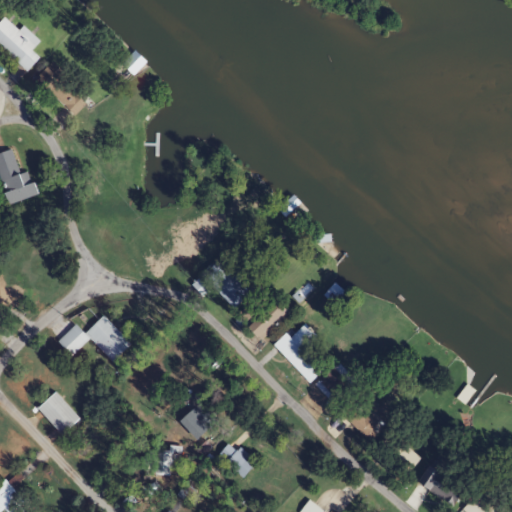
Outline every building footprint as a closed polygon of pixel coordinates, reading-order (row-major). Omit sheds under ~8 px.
[(0,18),(0,53),(21,74),(36,60),(28,52),(36,43),(20,26),(14,32),(0,18)] [(143,58),(132,49),(121,61),(131,74),(143,58)] [(54,78),(40,68),(26,86),(40,96),(54,78)] [(86,104),(91,98),(84,92),(78,99),(65,88),(53,101),(71,117),(84,102),(86,104)] [(0,194),(4,206),(36,196),(32,182),(21,185),(11,150),(0,152),(0,185),(2,193),(0,194)] [(290,190),(302,205),(286,218),(276,207),(290,190)] [(321,225),(328,238),(318,246),(309,239),(321,225)] [(250,293),(220,257),(200,273),(229,310),(250,293)] [(400,289),(406,297),(396,308),(387,301),(400,289)] [(236,320),(252,337),(280,310),(265,293),(236,320)] [(86,339),(108,362),(127,345),(100,316),(80,334),(71,324),(53,342),(67,357),(86,339)] [(443,321),(435,342),(457,345),(461,328),(443,321)] [(306,384),(320,371),(300,350),(314,337),(302,324),(287,338),(282,333),(270,345),(306,384)] [(335,401),(349,387),(328,366),(314,380),(335,401)] [(464,382),(478,391),(467,407),(454,397),(464,382)] [(75,418),(49,391),(32,408),(57,435),(75,418)] [(376,426),(351,401),(337,415),(362,439),(376,426)] [(191,441),(201,431),(182,411),(172,421),(191,441)] [(418,460),(390,433),(375,449),(402,476),(418,460)] [(222,443),(211,459),(239,478),(250,461),(222,443)] [(145,450),(145,474),(166,474),(166,450),(145,450)] [(0,509),(2,511),(20,511),(24,510),(2,479),(0,480),(0,509)] [(460,511),(503,511),(477,488),(458,509),(460,511)] [(319,511),(304,500),(293,511),(319,511)]
